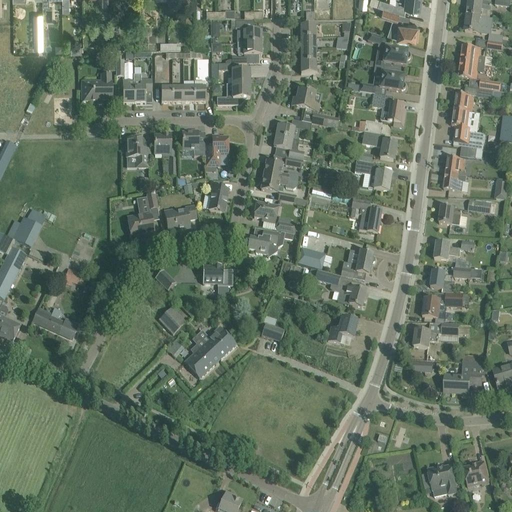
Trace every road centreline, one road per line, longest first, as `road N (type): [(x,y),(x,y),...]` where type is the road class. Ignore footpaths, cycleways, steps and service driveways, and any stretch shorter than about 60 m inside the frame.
road 1 (tertiary): [(367,400),(407,262),(440,0)]
road 2 (residential): [(75,389),(135,264),(239,240),(261,123)]
road 3 (tertiary): [(319,509),(75,389)]
road 4 (residential): [(81,125),(261,123)]
road 5 (residential): [(367,400),(449,421),(511,415)]
road 6 (tertiary): [(367,400),(319,509)]
road 7 (tertiary): [(319,509),(367,400)]
